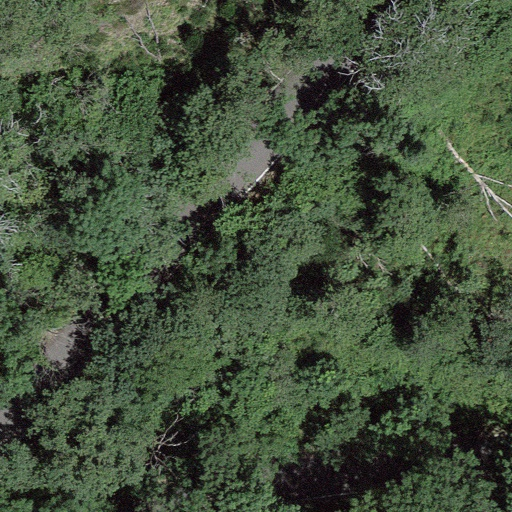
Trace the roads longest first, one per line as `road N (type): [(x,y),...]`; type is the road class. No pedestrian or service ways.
road 1 (unclassified): [(0,427),(379,0)]
road 2 (unclassified): [(511,458),(306,474),(167,511)]
